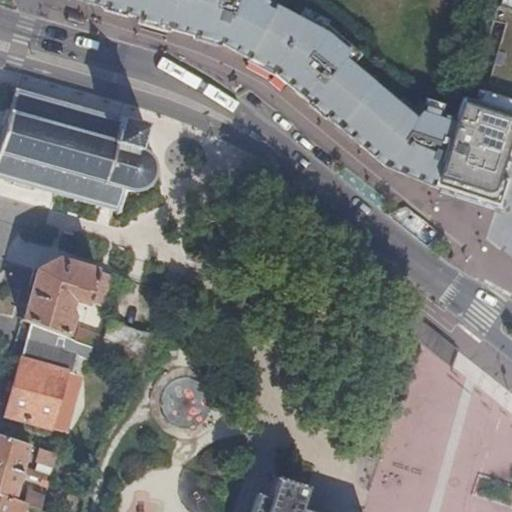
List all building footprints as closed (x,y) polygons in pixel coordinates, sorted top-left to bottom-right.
[(67,0),(138,21),(138,24),(225,48),(225,49),(272,74),(382,169),(431,189),(453,122),(417,111),(409,119),(348,71),(357,61),(324,31),(323,34),(297,19),(295,23),(251,0),(67,0)] [(431,189),(497,211),(511,162),(511,0),(495,0),(475,82),(465,78),(453,122),(431,189)] [(141,131),(143,131),(144,129),(142,128),(142,126),(140,125),(139,127),(121,122),(121,120),(117,119),(116,121),(99,116),(100,114),(96,113),(96,115),(78,110),(79,108),(76,107),(75,109),(59,104),(60,102),(56,101),(56,103),(39,99),(40,96),(36,95),(35,98),(17,92),(17,90),(14,89),(14,91),(11,90),(10,93),(13,94),(5,122),(3,122),(0,132),(0,180),(12,184),(11,186),(15,187),(15,184),(32,189),(31,191),(34,192),(35,190),(52,195),(52,197),(54,198),(55,196),(73,201),(72,203),(75,204),(76,201),(94,207),(94,209),(96,210),(97,208),(115,213),(114,215),(117,216),(117,214),(119,214),(120,212),(118,211),(123,195),(125,195),(126,194),(131,195),(136,194),(141,192),(146,188),(148,190),(150,187),(148,185),(151,180),(153,176),(153,171),(152,168),(155,167),(154,164),(152,164),(152,161),(148,156),(145,153),(138,150),(138,149),(135,148),(141,131)] [(101,308),(110,277),(56,259),(34,272),(20,321),(29,325),(65,338),(71,317),(68,312),(71,302),(93,309),(94,306),(101,308)] [(77,330),(73,341),(85,346),(143,368),(150,335),(135,333),(108,323),(102,340),(94,337),(93,336),(77,330)] [(73,341),(65,338),(29,325),(4,417),(62,434),(77,378),(72,376),(77,359),(81,361),(85,346),(73,341)] [(29,447),(0,437),(0,467),(21,475),(29,447)] [(55,456),(39,451),(35,462),(52,468),(55,456)] [(21,475),(0,467),(0,496),(14,502),(21,475)] [(296,511),(298,508),(304,489),(273,478),(261,511),(296,511)] [(24,505),(40,511),(43,499),(27,494),(24,505)] [(14,502),(0,496),(0,511),(21,511),(24,505),(14,502)]
